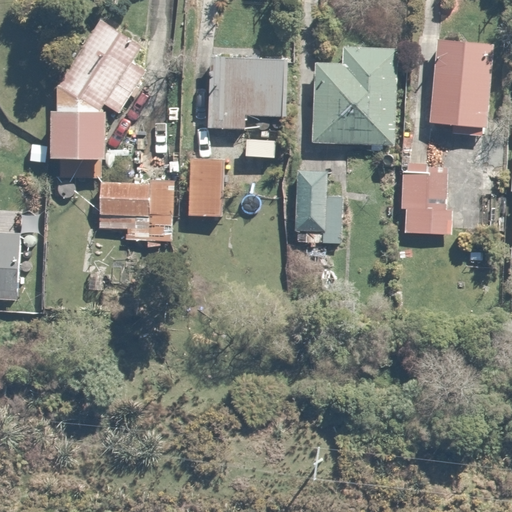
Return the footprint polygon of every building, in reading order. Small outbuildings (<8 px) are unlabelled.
[(50,113),(50,159),(108,160),(108,106),(118,113),(141,80),(124,68),(139,46),(103,21),(58,86),(58,113),(50,113)] [(435,40),(427,123),(487,128),(495,45),(435,40)] [(312,64),(311,142),(394,142),(396,49),(341,49),(341,64),(312,64)] [(206,54),(206,128),(252,128),(252,118),(280,118),(280,54),(206,54)] [(187,160),(187,215),(224,215),(223,160),(187,160)] [(327,171),(297,170),(294,241),(339,242),(341,195),(327,194),(327,171)] [(448,171),(402,170),(402,217),(410,217),(410,234),(442,234),(442,218),(448,218),(448,171)] [(98,178),(98,228),(126,228),(126,241),(174,241),(174,178),(98,178)] [(0,298),(19,299),(19,231),(0,230),(0,298)]
